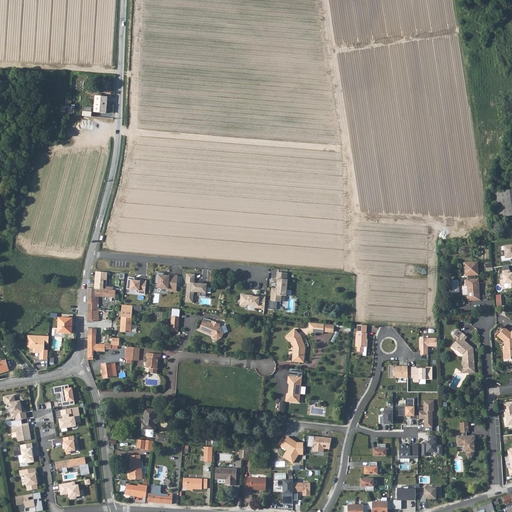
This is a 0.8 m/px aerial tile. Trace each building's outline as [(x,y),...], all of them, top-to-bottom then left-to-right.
[(75,114),(75,106),(70,106),(71,96),(67,96),(66,105),(62,105),(61,113),(75,114)] [(92,108),(92,112),(106,113),(107,97),(96,96),(94,108),(92,108)] [(511,187),(496,190),(499,215),(511,213),(511,187)] [(511,245),(500,247),(501,251),(504,251),(505,256),(500,257),(501,262),(511,261),(511,260),(511,259),(511,245)] [(469,300),(477,300),(476,294),(478,294),(478,286),(479,286),(479,278),(476,278),(476,275),(479,275),(478,265),(475,265),(475,261),(465,262),(466,275),(468,275),(468,279),(466,279),(466,285),(468,285),(469,300)] [(511,276),(511,273),(510,271),(509,270),(503,271),(503,274),(499,275),(500,280),(504,279),(504,284),(508,283),(509,289),(511,288),(511,276)] [(107,272),(96,271),(95,289),(106,289),(107,272)] [(156,272),(154,286),(158,286),(157,288),(167,289),(167,291),(176,292),(177,276),(169,275),(168,276),(163,276),(164,273),(156,272)] [(287,273),(276,272),(276,279),(277,279),(276,289),(271,288),(270,300),(268,300),(268,309),(276,310),(277,302),(280,302),(281,296),(286,296),(287,284),(287,280),(286,280),(287,273)] [(194,275),(186,274),(186,283),(187,283),(186,298),(193,298),(193,292),(201,293),(200,296),(205,296),(207,283),(199,282),(199,284),(194,283),(194,275)] [(129,277),(127,289),(135,290),(138,294),(145,295),(147,281),(141,280),(140,281),(137,281),(136,282),(134,281),(135,278),(129,277)] [(109,291),(89,288),(89,309),(99,309),(99,303),(99,300),(99,297),(112,297),(111,300),(111,301),(114,302),(115,296),(115,290),(109,290),(109,291)] [(252,296),(240,295),(240,301),(241,301),(240,306),(245,306),(247,305),(255,306),(254,308),(264,309),(265,297),(259,296),(259,297),(252,297),(252,296)] [(99,309),(89,309),(89,322),(96,322),(96,320),(98,320),(99,320),(99,319),(99,309)] [(121,331),(123,331),(124,317),(124,315),(132,315),(132,310),(121,309),(121,317),(120,325),(121,325),(121,331)] [(124,317),(123,331),(131,332),(132,317),(132,315),(124,315),(124,317)] [(172,316),(170,331),(178,332),(179,317),(172,316)] [(58,317),(58,332),(72,333),(73,318),(58,317)] [(199,330),(208,333),(211,333),(211,332),(213,333),(213,334),(213,335),(215,338),(218,339),(223,337),(224,334),(221,327),(220,326),(216,324),(217,322),(212,320),(211,323),(204,319),(199,330)] [(323,324),(308,323),(308,331),(323,333),(323,331),(323,324)] [(366,325),(358,325),(358,334),(357,334),(356,347),(358,348),(358,353),(363,353),(363,348),(367,348),(367,340),(366,340),(366,334),(365,334),(366,325)] [(511,331),(511,333),(505,327),(498,335),(505,342),(506,342),(506,343),(505,345),(505,350),(503,350),(504,359),(511,359),(511,357),(511,356),(511,331)] [(88,328),(88,340),(96,340),(97,336),(93,335),(93,328),(88,328)] [(301,336),(294,329),(285,337),(290,342),(291,346),(293,346),(294,349),(294,352),(292,353),(291,359),(293,361),(299,362),(299,355),(304,355),(305,348),(301,336)] [(463,334),(458,329),(453,335),(454,336),(454,337),(456,339),(457,339),(458,340),(454,344),(458,348),(458,349),(458,350),(463,355),(463,361),(462,362),(462,365),(463,366),(464,369),(469,368),(469,373),(474,373),(474,368),(473,351),(471,352),(471,349),(469,347),(470,346),(464,340),(467,337),(463,333),(463,334)] [(40,358),(48,359),(48,349),(44,349),(45,343),(48,343),(49,335),(30,335),(30,339),(28,339),(27,345),(30,348),(33,348),(33,352),(40,352),(40,358)] [(437,338),(419,339),(419,350),(421,350),(421,355),(428,355),(428,347),(437,347),(437,338)] [(105,344),(105,349),(110,349),(110,346),(119,346),(119,339),(110,339),(110,343),(107,343),(107,344),(105,344)] [(149,368),(149,373),(157,374),(158,363),(159,363),(159,359),(160,359),(161,354),(147,353),(146,358),(147,358),(147,362),(145,362),(145,367),(146,368),(149,368)] [(0,362),(0,373),(10,370),(7,360),(0,362)] [(112,363),(101,364),(103,378),(114,376),(112,363)] [(407,366),(403,366),(403,367),(397,367),(397,366),(389,366),(389,377),(407,378),(407,366)] [(432,367),(425,367),(425,368),(417,368),(417,367),(411,367),(411,378),(414,378),(414,382),(419,382),(419,380),(432,380),(432,367)] [(303,370),(289,369),(288,382),(290,383),(289,396),(287,396),(286,401),(300,402),(300,396),(299,395),(300,384),(302,383),(303,370)] [(68,384),(53,386),(54,392),(62,391),(63,400),(61,401),(62,405),(74,403),(71,388),(68,388),(68,384)] [(20,419),(26,418),(24,410),(21,410),(19,400),(14,401),(13,395),(4,396),(5,403),(9,402),(10,412),(14,412),(15,416),(16,419),(20,419)] [(186,406),(187,398),(178,397),(177,405),(186,406)] [(414,399),(406,399),(406,406),(396,406),(396,417),(405,417),(405,416),(411,416),(411,419),(418,419),(418,411),(414,411),(414,399)] [(434,401),(424,401),(424,411),(418,411),(418,419),(426,419),(426,422),(424,422),(424,429),(432,429),(432,412),(434,412),(434,401)] [(71,413),(70,408),(60,409),(61,415),(63,415),(63,418),(60,418),(60,422),(59,422),(60,427),(66,426),(70,426),(70,425),(75,424),(75,422),(80,421),(77,407),(72,407),(73,413),(71,413)] [(392,408),(383,408),(383,417),(380,417),(380,424),(392,424),(392,408)] [(155,410),(144,409),(143,423),(142,423),(141,429),(147,430),(146,435),(147,437),(151,437),(153,436),(154,424),(156,424),(157,423),(158,420),(157,419),(154,419),(155,410)] [(21,423),(20,419),(16,419),(10,420),(12,431),(16,431),(17,441),(30,438),(28,430),(27,430),(26,426),(28,426),(27,422),(21,423)] [(469,422),(461,422),(461,432),(464,432),(464,436),(457,436),(457,443),(465,442),(465,445),(466,451),(467,454),(469,457),(473,456),(474,453),(474,451),(475,451),(474,444),(474,440),(476,440),(476,435),(467,436),(467,432),(469,432),(469,422)] [(73,435),(62,437),(63,441),(62,441),(63,445),(64,445),(64,448),(65,454),(70,453),(70,450),(75,449),(73,439),(74,439),(73,435)] [(330,438),(323,437),(322,438),(319,438),(319,436),(307,435),(306,446),(312,447),(312,450),(322,452),(323,448),(329,449),(330,438)] [(303,455),(303,442),(297,443),(288,437),(285,439),(282,437),(278,444),(286,450),(283,457),(293,464),(298,455),(303,455)] [(435,437),(428,437),(428,443),(422,443),(422,457),(426,457),(426,452),(436,453),(435,456),(442,456),(441,446),(435,446),(435,437)] [(143,448),(143,449),(152,450),(153,440),(144,439),(143,448)] [(33,452),(31,442),(20,444),(23,463),(33,461),(32,456),(32,452),(33,452)] [(385,445),(378,444),(378,449),(373,449),(373,456),(386,457),(386,449),(385,449),(385,445)] [(405,444),(399,444),(398,459),(400,459),(400,463),(409,463),(409,459),(417,459),(418,445),(410,445),(410,447),(405,447),(405,444)] [(203,446),(202,460),(210,461),(211,447),(207,446),(203,446)] [(131,460),(131,470),(142,471),(141,454),(130,454),(131,460)] [(84,456),(54,461),(55,466),(56,468),(61,467),(62,472),(67,471),(66,466),(79,464),(80,474),(89,473),(87,462),(85,463),(84,456)] [(376,462),(369,462),(369,467),(364,467),(364,475),(376,475),(376,467),(376,462)] [(35,467),(23,469),(24,474),(27,489),(36,488),(36,483),(37,483),(36,479),(37,479),(35,467)] [(213,480),(223,480),(226,480),(226,485),(233,486),(233,480),(234,480),(235,469),(214,468),(213,480)] [(132,473),(129,473),(130,479),(142,478),(142,471),(131,470),(131,471),(132,473)] [(184,487),(184,489),(195,489),(200,490),(200,489),(205,489),(205,479),(182,478),(181,487),(184,487)] [(246,478),(245,490),(264,490),(264,479),(246,478)] [(292,480),(277,479),(277,486),(282,486),(282,504),(291,505),(291,492),(291,483),(292,480)] [(373,479),(360,479),(360,487),(365,487),(365,491),(373,491),(373,479)] [(74,480),(58,483),(60,494),(67,493),(67,492),(68,492),(69,493),(70,498),(76,497),(75,495),(79,494),(78,490),(77,484),(75,485),(74,480)] [(308,483),(291,483),(291,492),(301,492),(301,496),(309,496),(308,483)] [(148,486),(139,484),(139,486),(127,485),(126,496),(143,497),(147,497),(148,486)] [(151,494),(149,493),(148,501),(172,503),(173,493),(169,492),(169,493),(162,493),(160,492),(160,486),(151,485),(151,494)] [(391,500),(391,502),(391,510),(401,510),(400,501),(415,501),(415,490),(408,490),(408,487),(401,487),(401,490),(397,490),(397,500),(391,500)] [(435,489),(424,489),(424,492),(418,492),(418,503),(425,503),(425,499),(435,499),(435,497),(440,497),(440,487),(435,487),(435,489)] [(39,491),(15,496),(16,504),(24,503),(25,507),(34,505),(35,511),(42,509),(41,499),(37,500),(37,498),(40,497),(39,491)] [(511,501),(511,495),(500,498),(502,505),(511,501)] [(379,511),(379,502),(367,502),(367,506),(367,510),(372,510),(371,511),(379,511)] [(391,502),(379,502),(379,511),(386,511),(387,510),(391,510),(391,502)] [(492,503),(477,507),(478,511),(486,509),(487,511),(489,511),(494,510),(492,503)]
